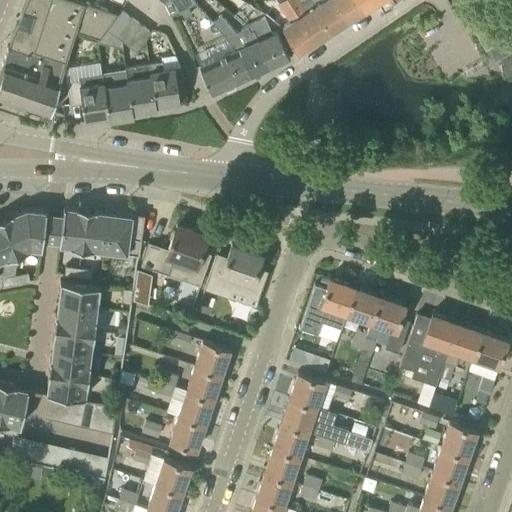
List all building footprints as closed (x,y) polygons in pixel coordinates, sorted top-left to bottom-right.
[(0,69),(0,94),(51,111),(58,86),(75,30),(100,37),(118,12),(82,0),(25,0),(21,11),(23,12),(23,11),(34,14),(30,28),(18,24),(18,23),(16,22),(14,29),(10,40),(11,40),(9,45),(7,44),(0,68),(0,69)] [(163,0),(164,1),(170,14),(195,1),(193,0),(163,0)] [(298,51),(315,40),(289,0),(278,0),(292,19),(281,26),(298,51)] [(289,0),(315,40),(331,30),(314,5),(314,4),(311,0),(289,0)] [(331,30),(348,19),(335,0),(320,0),(314,4),(314,5),(331,30)] [(335,0),(348,19),(365,8),(359,0),(335,0)] [(511,0),(482,0),(467,9),(493,53),(499,50),(501,54),(499,55),(503,74),(511,71),(511,0)] [(131,16),(120,9),(118,12),(100,37),(96,40),(122,46),(121,40),(116,36),(131,16)] [(238,47),(250,75),(270,66),(255,32),(251,34),(247,26),(235,33),(221,14),(213,20),(235,49),(238,47)] [(121,40),(126,44),(141,24),(131,16),(116,36),(121,40)] [(278,30),(272,33),(264,17),(247,26),(251,34),(255,32),(270,66),(290,57),(278,30)] [(151,31),(141,24),(126,44),(136,51),(151,31)] [(238,47),(235,49),(200,65),(212,93),(250,75),(238,47)] [(155,103),(156,103),(186,98),(180,64),(175,53),(160,55),(161,59),(149,61),(155,103)] [(156,106),(156,103),(155,103),(149,61),(125,65),(125,68),(126,68),(132,110),(133,110),(156,106)] [(108,114),(108,118),(133,114),(133,110),(132,110),(126,68),(125,68),(102,72),(108,114)] [(102,72),(77,75),(78,79),(66,80),(70,105),(82,103),(84,118),(108,114),(102,72)] [(64,205),(59,239),(59,242),(70,244),(70,245),(81,246),(87,206),(76,206),(64,205)] [(97,208),(87,206),(81,246),(92,248),(93,246),(104,248),(109,210),(97,209),(97,208)] [(12,211),(3,215),(18,253),(28,248),(28,247),(32,246),(41,247),(46,209),(27,207),(13,212),(12,211)] [(121,212),(109,210),(104,248),(115,249),(139,254),(144,214),(121,211),(121,212)] [(18,253),(3,215),(0,216),(0,258),(7,256),(7,257),(18,253)] [(207,233),(176,222),(168,247),(149,241),(141,262),(199,284),(211,252),(201,248),(207,233)] [(261,252),(231,241),(226,257),(215,253),(205,284),(230,292),(232,287),(258,296),(267,271),(256,267),(261,252)] [(64,273),(78,275),(79,266),(65,264),(64,273)] [(78,275),(91,276),(92,268),(79,266),(78,275)] [(135,269),(134,280),(143,284),(150,286),(151,275),(145,272),(135,269)] [(29,279),(28,271),(14,273),(16,282),(29,279)] [(0,284),(16,282),(14,273),(0,276),(0,284)] [(345,311),(355,284),(329,275),(320,302),(345,311)] [(58,302),(96,307),(97,295),(99,296),(100,284),(60,279),(59,290),(60,290),(58,302)] [(355,284),(345,311),(371,320),(380,293),(355,284)] [(133,288),(132,288),(123,287),(121,300),(131,302),(133,288)] [(398,350),(402,338),(409,319),(400,316),(405,302),(380,293),(371,320),(391,327),(384,345),(398,350)] [(54,324),(94,329),(96,318),(94,318),(96,307),(58,302),(57,314),(55,313),(54,324)] [(334,338),(340,323),(303,309),(297,324),(334,338)] [(436,380),(438,374),(457,320),(432,311),(423,337),(410,332),(400,361),(415,366),(417,360),(429,364),(424,379),(435,383),(436,380)] [(459,351),(473,356),(482,329),(457,320),(438,374),(449,377),(454,362),(455,363),(459,351)] [(94,329),(54,324),(53,334),(54,334),(53,346),(90,351),(92,340),(93,340),(94,329)] [(192,334),(175,328),(171,340),(187,346),(192,334)] [(350,343),(361,347),(366,331),(356,328),(350,343)] [(508,337),(482,329),(473,356),(498,364),(508,337)] [(366,331),(361,347),(372,351),(378,335),(366,331)] [(211,340),(203,338),(195,363),(221,372),(230,347),(211,340)] [(90,351),(53,346),(51,358),(50,358),(48,368),(89,373),(90,362),(89,362),(90,351)] [(213,397),(221,372),(195,363),(186,388),(213,397)] [(48,391),(62,393),(72,394),(84,396),(86,384),(87,384),(89,373),(48,368),(47,378),(48,379),(47,391),(48,391)] [(162,368),(158,379),(175,384),(178,374),(162,368)] [(316,404),(321,389),(333,393),(332,395),(348,400),(352,387),(336,382),(298,370),(289,395),(316,404)] [(477,388),(489,392),(494,376),(483,372),(477,388)] [(175,384),(158,379),(154,389),(171,395),(175,384)] [(16,385),(6,381),(0,408),(0,421),(8,423),(9,422),(20,424),(28,387),(16,385)] [(186,388),(178,413),(204,422),(213,397),(186,388)] [(62,393),(48,391),(45,416),(56,419),(62,393)] [(432,392),(429,404),(452,412),(456,400),(432,392)] [(62,393),(56,419),(67,421),(72,394),(62,393)] [(72,394),(67,421),(78,424),(83,398),(84,398),(84,396),(72,394)] [(307,429),(318,433),(335,439),(338,427),(322,422),(327,407),(316,404),(289,395),(281,421),(307,429)] [(83,398),(78,424),(89,426),(93,400),(84,398),(83,398)] [(93,400),(89,426),(100,429),(104,401),(93,400)] [(104,401),(100,429),(112,432),(116,403),(104,401)] [(422,408),(418,421),(434,427),(439,414),(422,408)] [(196,447),(204,422),(178,413),(169,438),(196,447)] [(145,418),(141,430),(158,435),(162,423),(145,418)] [(441,444),(467,454),(476,429),(449,419),(441,444)] [(281,421),(272,445),(299,454),(307,429),(281,421)] [(318,433),(315,442),(331,448),(335,439),(318,433)] [(29,440),(27,459),(102,469),(104,449),(29,440)] [(2,444),(0,451),(0,452),(13,455),(15,447),(2,444)] [(441,444),(432,469),(459,479),(467,454),(441,444)] [(299,454),(272,445),(264,470),(291,479),(299,454)] [(152,451),(136,446),(132,457),(148,463),(152,451)] [(404,460),(421,466),(425,455),(408,449),(404,460)] [(163,455),(155,480),(182,489),(190,464),(163,455)] [(417,477),(421,466),(404,460),(401,471),(417,477)] [(450,504),(459,479),(432,469),(423,494),(450,504)] [(264,470),(256,495),(282,504),(291,479),(264,470)] [(302,483),(317,488),(321,477),(305,472),(302,483)] [(166,511),(174,511),(182,489),(155,480),(146,505),(166,511)] [(317,488),(302,483),(299,492),(314,498),(317,488)] [(122,487),(119,496),(136,502),(139,492),(122,486),(122,487)] [(392,511),(447,511),(450,504),(423,494),(419,506),(407,502),(406,505),(391,499),(387,510),(392,511)] [(279,511),(282,504),(256,495),(250,511),(279,511)] [(119,496),(119,497),(115,507),(128,511),(132,511),(136,502),(119,496)]
